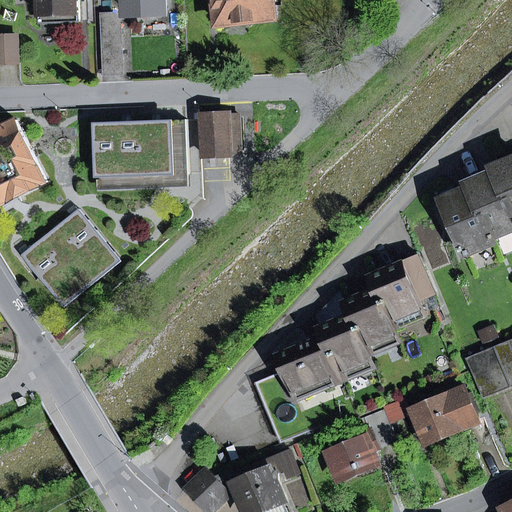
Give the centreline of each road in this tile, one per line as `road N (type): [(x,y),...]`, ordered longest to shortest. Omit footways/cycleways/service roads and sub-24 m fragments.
road 1 (residential): [(131,499),(449,148),(511,90)]
road 2 (residential): [(50,369),(343,83)]
road 3 (residential): [(0,100),(343,83)]
road 4 (residential): [(131,499),(50,369)]
road 5 (residential): [(343,83),(430,0)]
